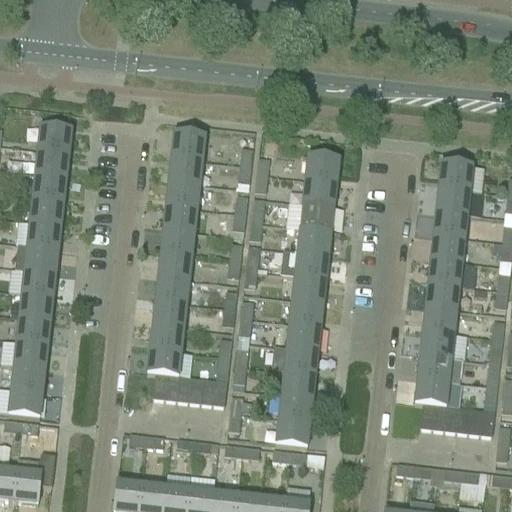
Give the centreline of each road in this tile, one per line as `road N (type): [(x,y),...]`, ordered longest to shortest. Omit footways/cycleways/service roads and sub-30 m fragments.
road 1 (tertiary): [(54,55),(511,100)]
road 2 (unclassified): [(95,511),(133,147)]
road 3 (unclassified): [(366,511),(406,149)]
road 4 (tertiary): [(511,33),(249,0)]
